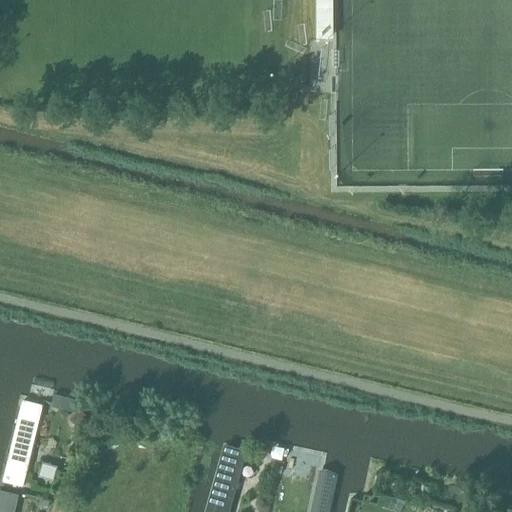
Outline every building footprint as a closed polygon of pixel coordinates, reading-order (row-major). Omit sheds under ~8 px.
[(315,0),(316,40),(333,40),(332,0),(315,0)] [(6,484),(27,490),(48,410),(27,404),(6,484)] [(211,511),(234,511),(249,454),(228,449),(211,511)] [(322,477),(314,511),(332,511),(339,481),(322,477)] [(1,495),(0,500),(0,511),(21,511),(24,500),(1,495)]
